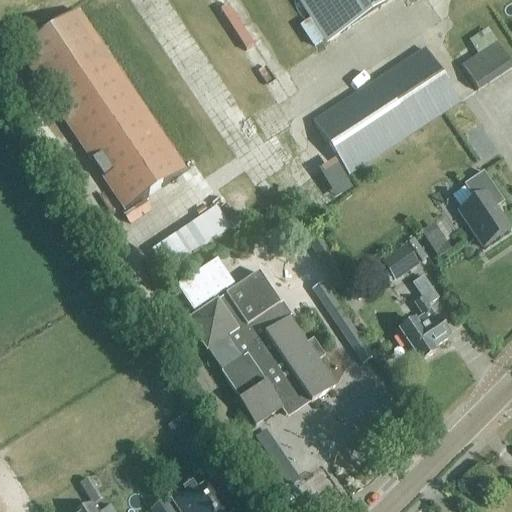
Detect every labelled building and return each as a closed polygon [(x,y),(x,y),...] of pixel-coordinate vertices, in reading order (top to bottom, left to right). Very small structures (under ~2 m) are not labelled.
[(300,0),(328,42),(392,0),(300,0)] [(185,172),(79,13),(19,53),(125,212),(185,172)] [(478,93),(511,70),(511,67),(488,31),(470,43),(478,55),(461,67),(478,93)] [(290,38),(278,45),(290,66),(302,59),(290,38)] [(348,181),(459,105),(424,53),(313,129),(348,181)] [(316,61),(290,81),(304,100),(331,80),(316,61)] [(457,212),(483,250),(510,232),(495,210),(503,204),(482,174),(463,187),(473,202),(457,212)] [(433,226),(421,234),(437,260),(450,251),(433,226)] [(306,243),(337,288),(348,280),(323,243),(317,235),(306,243)] [(339,251),(350,277),(361,273),(350,246),(339,251)] [(395,283),(418,267),(405,247),(381,263),(395,283)] [(216,261),(176,288),(195,316),(186,323),(206,352),(208,351),(222,373),(221,375),(239,402),(238,403),(254,428),(280,410),(285,417),(308,402),(310,405),(335,389),(317,362),(324,358),(312,341),(306,345),(288,319),(287,320),(278,307),(279,306),(258,274),(235,289),(216,261)] [(421,319),(397,335),(418,365),(420,364),(431,357),(428,353),(450,339),(436,318),(434,319),(430,313),(432,312),(428,307),(438,301),(423,278),(410,287),(421,302),(413,307),(421,319)] [(311,291),(362,367),(373,359),(322,284),(311,291)] [(254,439),(288,490),(298,483),(265,431),(254,439)] [(111,494),(123,486),(110,467),(98,475),(111,494)] [(88,481),(80,486),(93,506),(101,501),(88,481)] [(191,484),(171,497),(180,511),(236,511),(217,483),(198,496),(191,484)] [(155,511),(168,511),(163,502),(153,508),(155,511)]
